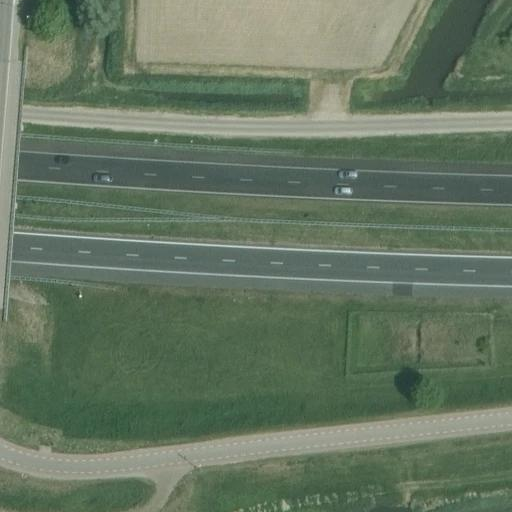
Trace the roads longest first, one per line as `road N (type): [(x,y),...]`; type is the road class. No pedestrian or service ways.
road 1 (motorway): [(0,243),(511,270)]
road 2 (motorway): [(511,189),(0,163)]
road 3 (unclassified): [(40,112),(283,127),(511,121)]
road 4 (unclassified): [(511,422),(169,461)]
road 5 (unclassified): [(169,461),(69,468),(0,455)]
